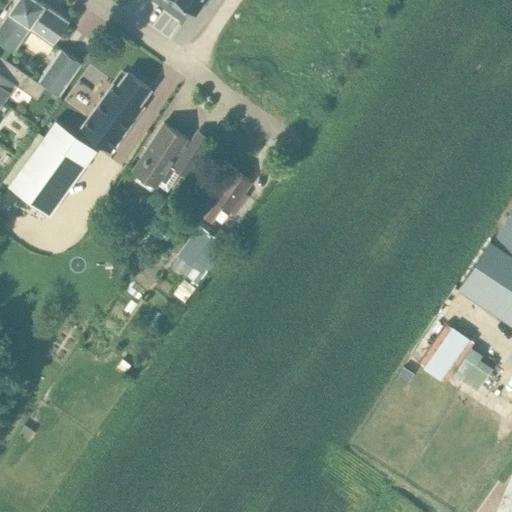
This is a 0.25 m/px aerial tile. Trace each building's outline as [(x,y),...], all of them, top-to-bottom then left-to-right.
[(42,0),(12,0),(6,10),(7,10),(0,20),(0,40),(14,51),(30,28),(53,44),(69,20),(45,4),(46,2),(42,0)] [(177,0),(195,13),(204,0),(177,0)] [(60,47),(37,80),(59,95),(82,62),(60,47)] [(0,100),(3,103),(15,85),(36,99),(45,87),(0,55),(0,100)] [(134,117),(130,115),(150,87),(127,71),(107,98),(103,95),(80,127),(111,149),(134,117)] [(8,184),(50,214),(97,148),(56,118),(8,184)] [(164,121),(133,168),(156,184),(187,136),(164,121)] [(197,128),(172,167),(185,175),(210,136),(197,128)] [(211,222),(225,203),(235,211),(247,194),(243,191),(251,180),(225,161),(205,189),(211,193),(197,211),(211,222)] [(511,209),(493,237),(511,250),(511,209)] [(111,228),(95,219),(90,228),(105,237),(111,228)] [(180,253),(172,263),(187,275),(174,292),(184,301),(195,286),(194,285),(206,269),(207,270),(220,254),(216,251),(224,241),(201,222),(178,251),(180,253)] [(149,233),(135,253),(140,257),(149,244),(151,246),(157,238),(149,233)] [(471,346),(453,372),(477,389),(492,366),(479,358),(482,353),(471,346)]
